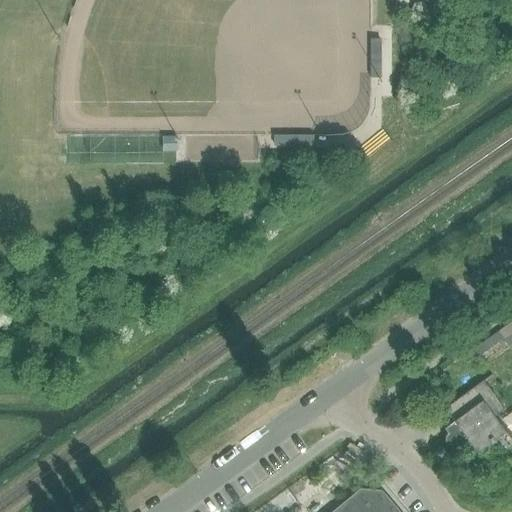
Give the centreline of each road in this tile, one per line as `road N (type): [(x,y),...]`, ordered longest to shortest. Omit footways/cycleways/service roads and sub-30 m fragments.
road 1 (residential): [(179,511),(355,385)]
road 2 (residential): [(355,385),(511,273)]
road 3 (residential): [(445,511),(355,385)]
